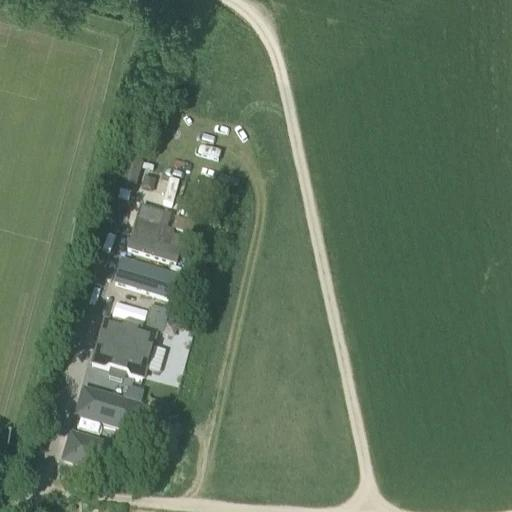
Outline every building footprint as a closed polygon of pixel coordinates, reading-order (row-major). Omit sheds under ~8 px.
[(122,159),(116,192),(135,195),(141,163),(122,159)] [(163,179),(156,204),(176,210),(183,185),(163,179)] [(119,252),(125,254),(181,268),(190,237),(171,232),(174,220),(132,208),(119,252)] [(193,226),(174,220),(171,232),(190,237),(193,226)] [(146,320),(149,309),(168,315),(177,283),(115,265),(103,308),(146,320)] [(91,351),(99,353),(153,369),(162,336),(142,331),(146,320),(103,308),(91,351)] [(146,320),(165,326),(168,315),(149,309),(146,320)] [(142,331),(162,336),(165,326),(146,320),(142,331)] [(127,401),(140,405),(142,395),(129,392),(127,401)] [(139,410),(83,394),(76,419),(131,435),(139,410)] [(129,440),(116,436),(114,445),(127,449),(129,440)] [(126,454),(70,438),(63,463),(119,479),(126,454)]
